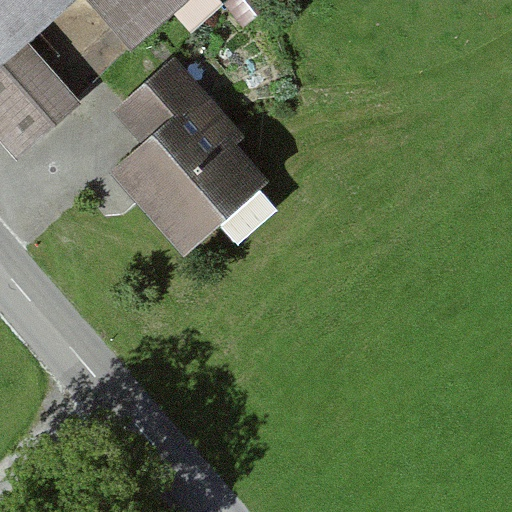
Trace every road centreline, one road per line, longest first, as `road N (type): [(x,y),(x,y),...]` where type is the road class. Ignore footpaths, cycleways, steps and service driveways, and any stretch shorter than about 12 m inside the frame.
road 1 (tertiary): [(0,267),(210,511)]
road 2 (track): [(0,491),(105,390)]
